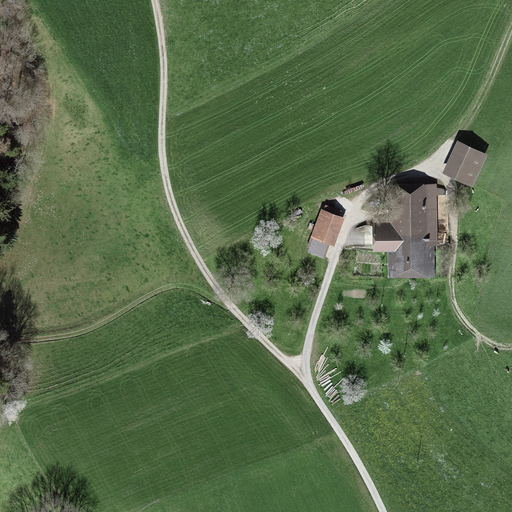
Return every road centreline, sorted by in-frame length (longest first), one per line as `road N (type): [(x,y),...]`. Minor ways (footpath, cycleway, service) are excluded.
road 1 (track): [(308,379),(257,336),(202,269),(168,194),(157,0)]
road 2 (track): [(233,307),(173,285),(72,336),(0,342)]
road 3 (track): [(511,345),(475,336),(454,304),(455,204),(451,186),(432,171)]
road 4 (unclassified): [(384,511),(308,379)]
